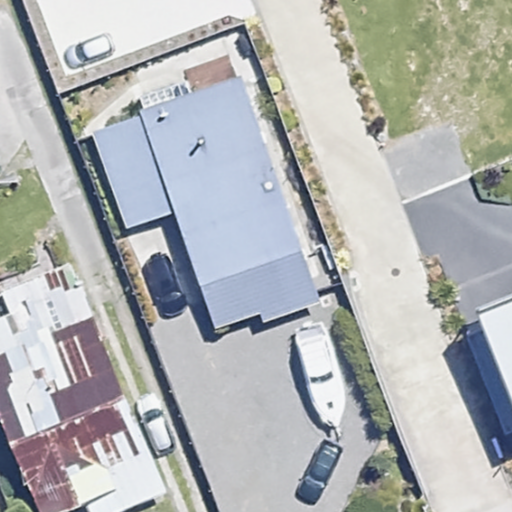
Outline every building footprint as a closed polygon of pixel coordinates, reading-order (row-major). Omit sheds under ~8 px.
[(201,308),(292,283),(233,68),(142,93),(201,308)] [(468,293),(398,104),(317,134),(387,323),(468,293)] [(135,109),(94,120),(120,215),(160,204),(135,109)] [(105,309),(0,346),(0,420),(36,511),(83,511),(166,483),(105,309)] [(511,321),(487,331),(511,395),(511,321)]
